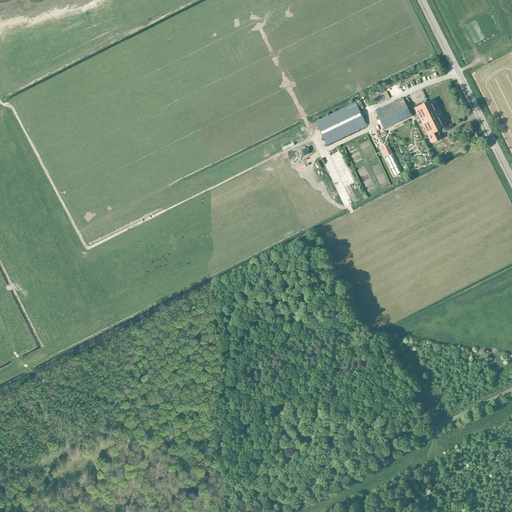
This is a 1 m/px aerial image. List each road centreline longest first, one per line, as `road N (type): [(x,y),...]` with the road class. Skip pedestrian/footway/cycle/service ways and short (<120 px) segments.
road 1 (track): [(193,0),(0,97)]
road 2 (tertiary): [(511,178),(423,0)]
